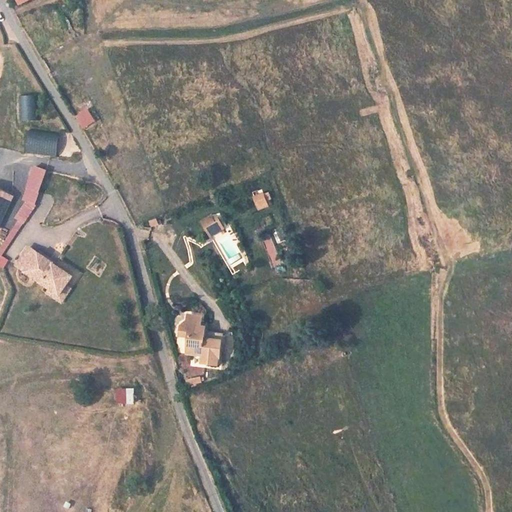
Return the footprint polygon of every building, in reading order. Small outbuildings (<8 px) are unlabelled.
[(34,120),(34,96),(15,95),(15,119),(34,120)] [(87,108),(76,115),(84,129),(95,123),(87,108)] [(56,157),(60,135),(32,130),(28,153),(56,157)] [(45,171),(33,168),(23,199),(26,201),(16,217),(19,220),(0,247),(0,266),(3,268),(8,261),(1,256),(36,206),(34,205),(39,194),(39,191),(45,171)] [(0,225),(14,197),(0,190),(0,225)] [(253,195),(259,210),(271,206),(265,191),(253,195)] [(211,215),(203,219),(207,227),(215,223),(211,215)] [(226,230),(221,220),(215,223),(207,227),(212,236),(226,230)] [(271,237),(262,241),(277,277),(286,273),(271,237)] [(19,268),(32,251),(27,247),(15,265),(19,268)] [(65,274),(32,251),(19,268),(44,285),(53,291),(59,283),(65,274)] [(54,299),(64,286),(59,283),(53,291),(44,285),(41,290),(54,299)] [(221,366),(223,340),(207,339),(207,324),(188,323),(182,327),(181,336),(190,338),(189,356),(204,358),(203,365),(221,366)] [(202,376),(188,378),(189,386),(203,384),(202,376)] [(125,390),(116,391),(117,404),(126,403),(125,390)]
